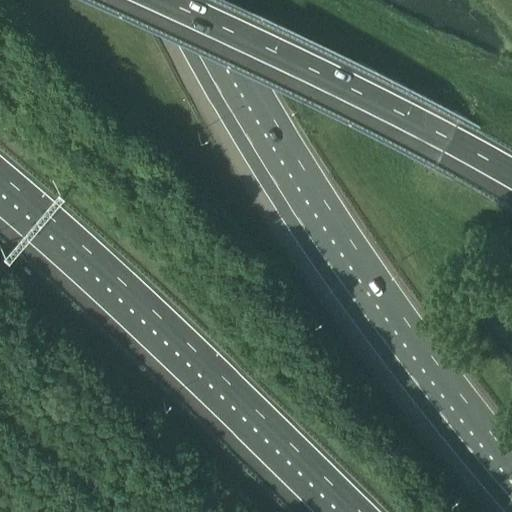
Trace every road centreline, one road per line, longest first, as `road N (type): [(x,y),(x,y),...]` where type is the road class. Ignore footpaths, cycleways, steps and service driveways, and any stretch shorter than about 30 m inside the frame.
road 1 (motorway): [(189,0),(333,245),(511,482)]
road 2 (motorway): [(0,176),(360,511)]
road 3 (motorway): [(166,0),(511,176)]
